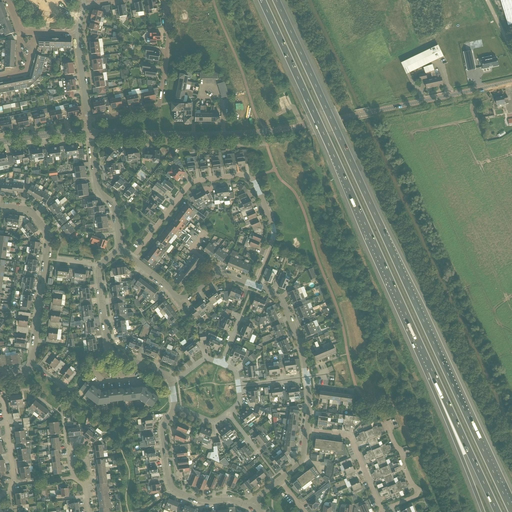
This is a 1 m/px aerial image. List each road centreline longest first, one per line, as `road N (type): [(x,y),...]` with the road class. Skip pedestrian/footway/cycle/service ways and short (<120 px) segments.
road 1 (motorway): [(511,511),(275,0)]
road 2 (tertiary): [(90,133),(259,133),(511,84)]
road 3 (motorway): [(261,0),(431,370)]
road 4 (residential): [(132,258),(190,183),(239,175),(251,178),(272,224),(255,286)]
road 5 (residential): [(32,364),(47,232),(27,209),(0,207)]
road 6 (residential): [(89,120),(159,106),(168,42),(163,0)]
road 7 (residential): [(250,506),(224,497),(205,503),(172,488),(162,428),(173,405)]
road 8 (residential): [(307,431),(307,376),(287,307),(255,286)]
road 9 (motorway): [(431,370),(498,511)]
road 10 (motorway): [(431,370),(482,511)]
road 11 (residential): [(255,286),(223,276),(183,301),(132,258)]
road 12 (residential): [(118,250),(116,207),(96,189),(90,133)]
road 13 (residential): [(382,511),(350,437),(307,431)]
